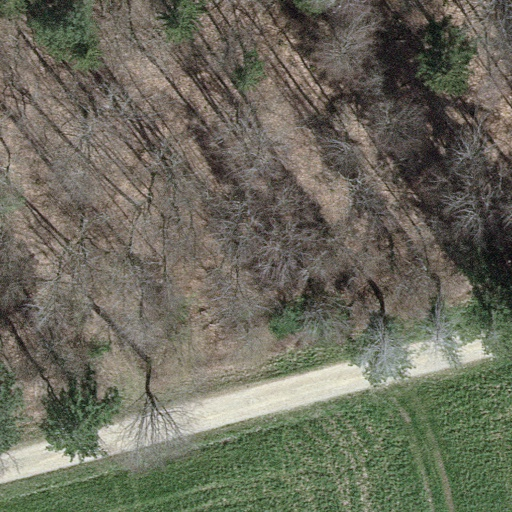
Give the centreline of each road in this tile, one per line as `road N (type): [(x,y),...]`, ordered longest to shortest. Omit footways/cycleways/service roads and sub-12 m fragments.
road 1 (track): [(511,350),(0,485)]
road 2 (track): [(402,379),(442,511)]
